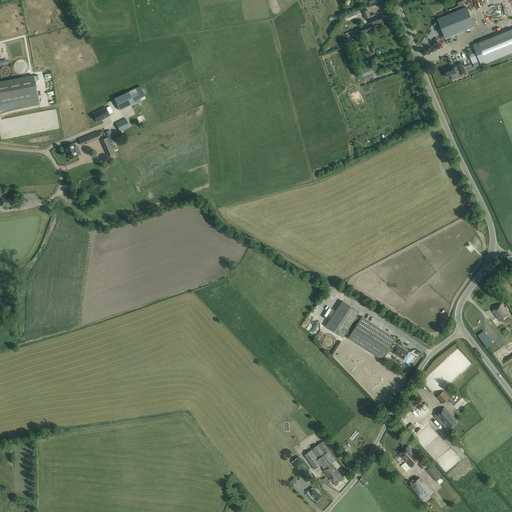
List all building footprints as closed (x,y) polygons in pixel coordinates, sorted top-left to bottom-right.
[(472,10),(477,21),(490,16),(488,10),(490,10),(488,4),(472,10)] [(474,26),(466,7),(438,19),(437,17),(444,34),(446,38),(474,26)] [(371,16),(373,23),(374,25),(377,23),(383,22),(381,15),(377,16),(376,15),(375,14),(371,16)] [(374,25),(373,23),(361,27),(363,33),(371,30),(371,31),(373,30),(379,28),(377,23),(374,25)] [(511,29),(474,45),(476,52),(480,61),(482,65),(511,52),(511,29)] [(476,52),(473,53),(469,55),(469,56),(473,64),(480,61),(476,52)] [(453,79),(458,77),(456,73),(458,72),(460,75),(466,73),(462,62),(455,65),(456,67),(454,68),(453,65),(450,66),(450,67),(444,70),(447,76),(451,75),(453,79)] [(361,71),(363,77),(364,79),(373,76),(369,68),(367,69),(364,70),(363,68),(360,69),(361,71)] [(34,75),(0,81),(0,109),(39,102),(34,75)] [(135,89),(129,91),(134,103),(135,104),(140,101),(135,89)] [(134,103),(129,91),(114,98),(120,110),(134,103)] [(110,115),(106,107),(93,114),(97,122),(110,115)] [(126,118),(116,123),(120,131),(130,127),(126,118)] [(110,130),(106,132),(111,143),(115,142),(110,130)] [(98,132),(86,136),(79,140),(81,145),(100,137),(99,136),(98,133),(98,132)] [(107,138),(103,140),(102,140),(109,156),(114,153),(107,138)] [(78,156),(74,147),(72,143),(64,147),(70,159),(78,156)] [(2,198),(3,207),(14,206),(14,197),(2,198)] [(382,360),(396,338),(362,317),(361,319),(356,316),(359,312),(342,301),(326,326),(343,337),(346,333),(350,336),(348,338),(382,360)] [(313,310),(316,312),(322,304),(318,302),(313,310)] [(414,338),(358,302),(357,304),(359,306),(357,309),(410,344),(414,338)] [(501,321),(510,314),(502,304),(493,311),(501,321)] [(316,318),(319,320),(325,309),(322,307),(316,318)] [(307,319),(301,325),(305,329),(311,323),(307,319)] [(315,338),(319,341),(324,333),(320,331),(315,338)] [(503,346),(508,354),(511,351),(511,345),(509,341),(503,346)] [(409,352),(402,348),(398,345),(398,346),(394,344),(390,350),(394,352),(393,353),(404,360),(409,352)] [(437,397),(443,404),(450,397),(444,390),(437,397)] [(461,412),(468,405),(464,400),(457,408),(461,412)] [(435,416),(443,424),(445,423),(450,429),(457,422),(454,419),(455,419),(445,407),(435,416)] [(337,460),(322,442),(304,456),(315,470),(323,464),(324,466),(329,461),(332,464),(332,463),(337,460)] [(422,457),(420,459),(409,446),(400,454),(411,467),(414,465),(417,463),(424,470),(429,466),(422,457)] [(291,463),(307,482),(313,478),(300,462),(302,460),(299,456),(291,463)] [(345,479),(332,464),(332,463),(332,464),(324,470),(330,478),(329,479),(330,481),(331,480),(336,486),(345,479)] [(441,478),(431,466),(427,470),(436,482),(441,478)] [(433,493),(420,477),(410,485),(423,501),(433,493)] [(319,493),(320,492),(316,488),(315,489),(313,487),(307,492),(313,499),(314,498),(317,501),(318,499),(319,500),(320,498),(322,496),(319,493)]
